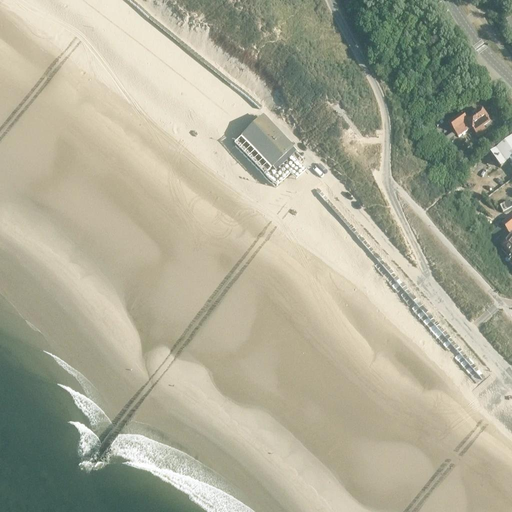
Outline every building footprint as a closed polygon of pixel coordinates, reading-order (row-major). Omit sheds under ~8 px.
[(481,127),(489,121),(481,109),(466,119),(465,117),(451,127),(457,135),(470,126),(476,134),(483,129),(481,127)] [(262,116),(240,137),(271,168),(293,147),(262,116)] [(510,160),(511,158),(511,152),(506,144),(495,152),(496,151),(500,157),(499,158),(500,158),(501,158),(505,163),(504,164),(510,160)] [(509,233),(511,230),(511,215),(502,224),(509,233)] [(511,236),(502,248),(511,256),(511,258),(509,263),(511,265),(511,236)]
